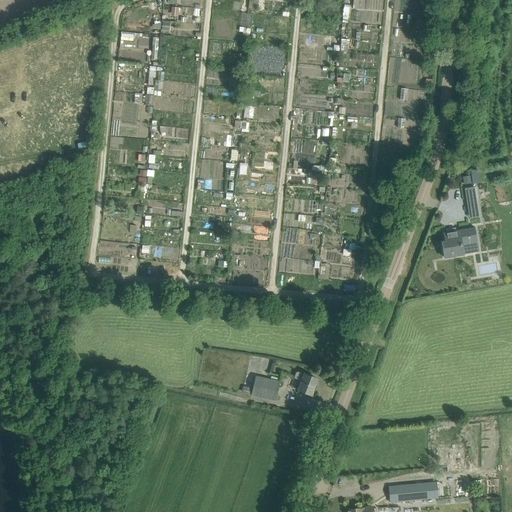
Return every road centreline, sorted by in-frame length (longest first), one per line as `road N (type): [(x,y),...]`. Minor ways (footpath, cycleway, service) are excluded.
road 1 (track): [(382,298),(91,275),(115,17),(135,0)]
road 2 (unclassified): [(303,511),(437,156),(456,0)]
road 3 (track): [(360,294),(389,0)]
road 4 (track): [(298,0),(270,291)]
road 5 (track): [(208,0),(180,283)]
